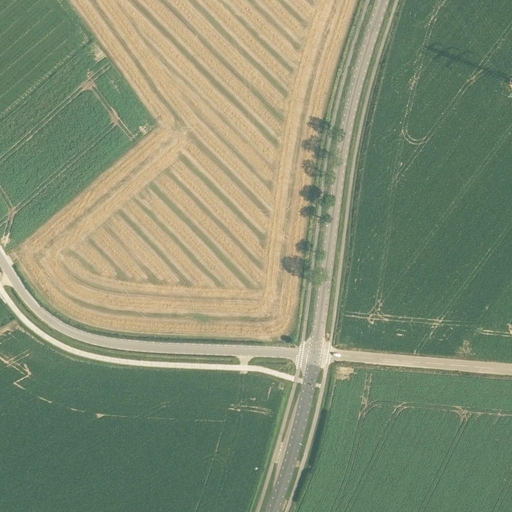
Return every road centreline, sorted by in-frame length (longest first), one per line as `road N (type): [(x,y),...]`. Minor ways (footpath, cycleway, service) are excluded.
road 1 (secondary): [(313,355),(338,160),(381,0)]
road 2 (tertiary): [(313,355),(81,336),(35,307),(0,253)]
road 3 (unclassified): [(511,370),(313,355)]
road 4 (secondary): [(273,511),(313,355)]
